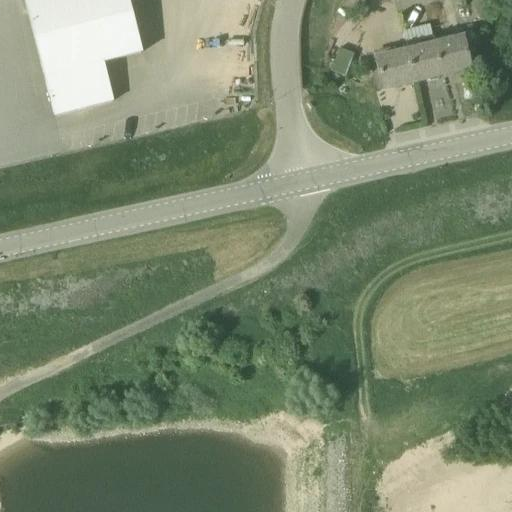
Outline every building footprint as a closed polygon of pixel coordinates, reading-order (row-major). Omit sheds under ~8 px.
[(142,53),(127,0),(26,0),(24,1),(54,117),(113,102),(103,63),(142,53)] [(391,43),(402,40),(397,19),(396,16),(384,19),(386,23),(391,43)] [(406,41),(432,34),(429,24),(404,32),(406,41)] [(435,46),(441,76),(469,69),(462,39),(435,46)] [(414,82),(441,76),(435,46),(407,52),(414,82)] [(344,77),(353,54),(338,49),(330,72),(344,77)] [(382,90),(414,82),(407,52),(375,60),(382,90)]
